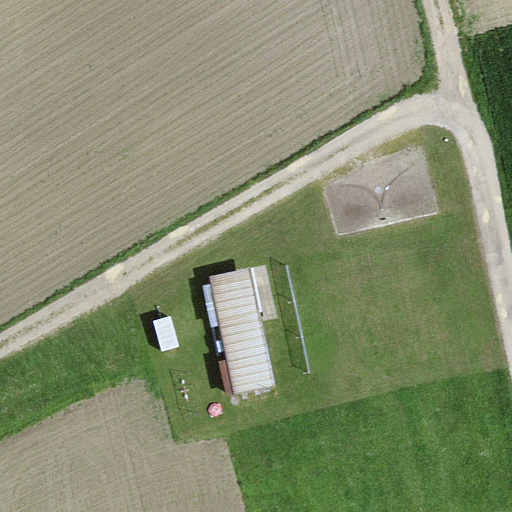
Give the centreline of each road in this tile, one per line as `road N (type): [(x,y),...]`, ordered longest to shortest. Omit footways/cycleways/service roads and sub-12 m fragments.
road 1 (track): [(0,348),(388,129),(444,111),(477,167),(511,322)]
road 2 (track): [(436,0),(477,167)]
